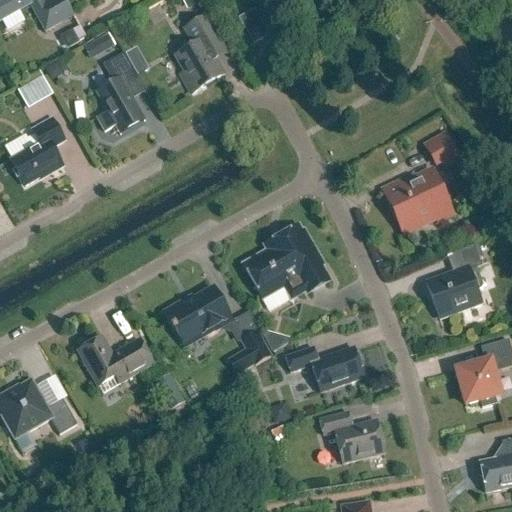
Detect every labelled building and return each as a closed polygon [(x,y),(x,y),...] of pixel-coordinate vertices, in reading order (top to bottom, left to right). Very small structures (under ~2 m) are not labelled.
[(45,34),(73,19),(62,0),(56,0),(44,8),(39,0),(0,0),(0,24),(30,8),(45,34)] [(254,46),(267,38),(253,14),(240,22),(254,46)] [(191,98),(224,79),(215,64),(228,57),(219,41),(206,19),(184,32),(192,45),(190,51),(175,59),(176,60),(178,59),(186,74),(180,78),(191,98)] [(75,26),(55,38),(63,51),(83,39),(75,26)] [(91,47),(97,59),(114,49),(108,37),(97,43),(91,47)] [(145,124),(126,90),(138,83),(123,57),(103,68),(113,86),(96,96),(107,116),(97,122),(105,136),(115,130),(120,138),(145,124)] [(45,72),(51,83),(58,79),(60,73),(56,66),(45,72)] [(23,110),(49,98),(39,78),(14,91),(23,110)] [(53,151),(65,144),(52,122),(31,134),(39,147),(10,164),(25,190),(47,177),(48,179),(63,170),(53,151)] [(445,169),(458,162),(445,139),(425,150),(435,168),(442,164),(445,169)] [(401,184),(383,193),(405,240),(452,218),(431,172),(402,186),(401,184)] [(307,297),(330,284),(321,269),(324,268),(304,233),(302,234),(299,229),(264,249),(267,254),(243,268),(262,303),(284,290),(291,303),(305,295),(307,297)] [(481,294),(483,291),(476,273),(481,271),(473,250),(441,262),(441,263),(447,261),(453,278),(445,282),(444,279),(425,286),(436,315),(441,313),(444,322),(486,307),(481,294)] [(216,334),(232,325),(213,292),(185,308),(183,304),(164,316),(174,334),(175,334),(182,346),(199,336),(201,340),(215,333),(216,334)] [(244,353),(227,363),(236,379),(253,369),(254,370),(272,359),(257,334),(239,344),(244,353)] [(292,340),(268,334),(266,339),(276,354),(291,345),(292,340)] [(119,388),(153,368),(139,343),(112,359),(102,341),(77,355),(97,391),(115,381),(119,388)] [(494,376),(511,370),(511,357),(508,343),(480,351),(485,366),(456,374),(465,409),(480,405),(482,411),(497,407),(495,401),(500,399),(494,376)] [(320,397),(364,382),(353,352),(317,364),(313,351),(285,361),(290,376),(311,369),(320,397)] [(185,405),(169,377),(155,385),(171,413),(185,405)] [(59,439),(77,429),(62,403),(47,412),(31,384),(19,391),(17,389),(10,393),(11,395),(6,398),(5,397),(0,399),(0,418),(14,443),(50,423),(59,439)] [(274,428),(290,423),(285,407),(269,412),(274,428)] [(342,468),(385,457),(376,424),(352,431),(348,416),(319,424),(323,439),(334,436),(342,468)] [(84,436),(90,433),(85,422),(78,425),(84,436)] [(273,439),(284,435),(282,431),(271,435),(273,439)] [(511,442),(501,445),(504,459),(498,460),(496,463),(479,466),(480,470),(478,472),(480,479),(482,480),(485,497),(511,491),(511,442)]
